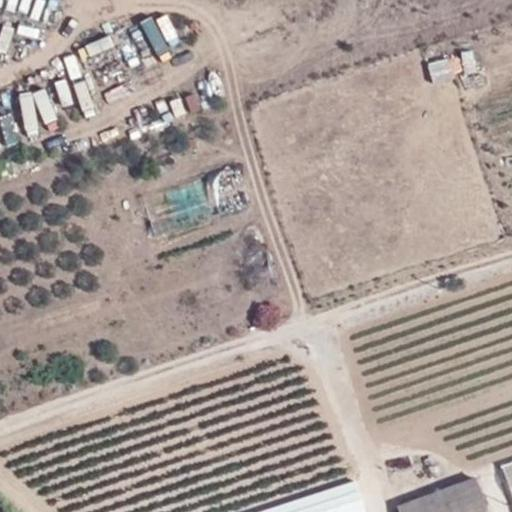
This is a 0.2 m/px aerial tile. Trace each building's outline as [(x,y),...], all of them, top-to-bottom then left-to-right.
[(212,210),(245,205),(239,166),(206,171),(212,210)] [(155,228),(213,210),(203,180),(145,198),(155,228)] [(511,461),(502,465),(511,494),(511,461)] [(486,511),(474,480),(400,506),(402,511),(486,511)] [(365,511),(355,481),(260,511),(365,511)]
